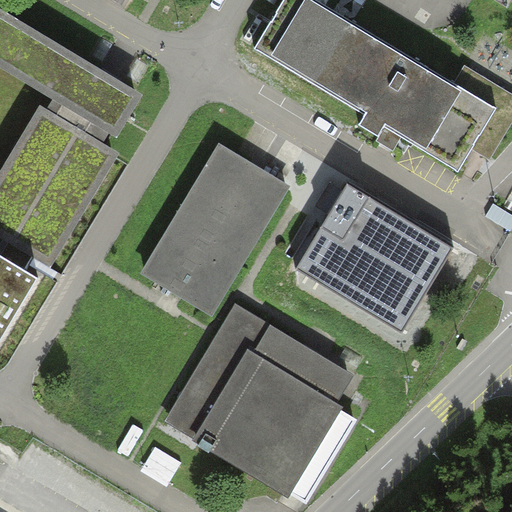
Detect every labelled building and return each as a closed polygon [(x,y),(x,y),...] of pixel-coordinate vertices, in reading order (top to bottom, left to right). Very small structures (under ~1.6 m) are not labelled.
[(454,83),(312,0),(286,0),(257,50),(366,114),(358,126),(377,137),(385,124),(459,167),(472,146),(494,159),(511,128),(511,92),(465,65),(454,83)] [(0,67),(35,89),(25,104),(88,142),(121,90),(0,15),(0,67)] [(88,142),(25,104),(0,144),(0,234),(24,248),(34,254),(100,149),(88,142)] [(217,145),(148,272),(218,310),(288,183),(235,155),(217,145)] [(412,354),(472,260),(353,184),(293,278),(412,354)] [(511,190),(503,207),(511,212),(511,190)] [(24,248),(0,234),(0,310),(26,269),(15,262),(24,248)] [(349,373),(237,305),(168,416),(305,499),(355,419),(330,404),(349,373)] [(172,483),(182,459),(155,449),(146,473),(172,483)]
